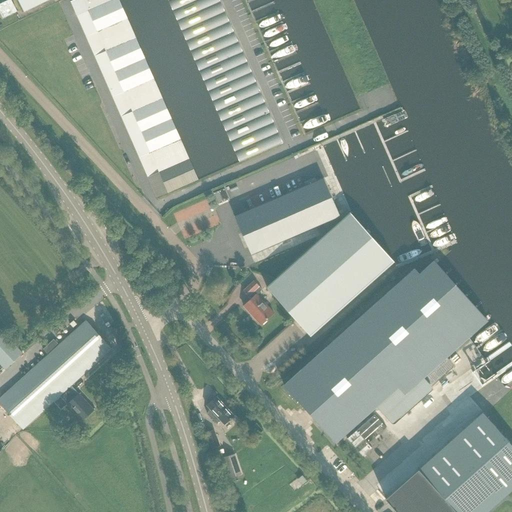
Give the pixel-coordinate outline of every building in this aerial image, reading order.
[(0,0),(0,12),(2,18),(17,11),(11,0),(0,0)] [(18,0),(24,12),(48,0),(18,0)] [(84,0),(72,5),(77,16),(90,10),(112,0),(84,0)] [(119,0),(112,0),(90,10),(77,16),(81,26),(123,8),(119,0)] [(172,10),(195,0),(168,0),(172,10)] [(220,1),(219,0),(195,0),(172,10),(177,20),(220,1)] [(220,1),(177,20),(181,31),(225,11),(220,1)] [(86,36),(127,18),(123,8),(81,26),(86,36)] [(181,31),(186,41),(229,22),(225,11),(181,31)] [(127,18),(86,36),(90,46),(132,28),(127,18)] [(190,51),(233,32),(229,22),(186,41),(190,51)] [(90,46),(95,56),(136,38),(132,28),(90,46)] [(195,61),(238,42),(233,32),(190,51),(195,61)] [(136,38),(95,56),(99,66),(140,48),(136,38)] [(199,71),(242,52),(238,42),(195,61),(199,71)] [(140,48),(99,66),(103,76),(145,58),(140,48)] [(242,52),(199,71),(204,81),(247,62),(242,52)] [(149,68),(145,58),(103,76),(108,86),(149,68)] [(204,81),(208,91),(251,72),(247,62),(204,81)] [(112,96),(154,78),(149,68),(108,86),(112,96)] [(208,91),(212,101),(256,82),(251,72),(208,91)] [(158,88),(154,78),(112,96),(117,107),(158,88)] [(260,92),(256,82),(212,101),(217,111),(260,92)] [(158,88),(117,107),(121,117),(163,98),(158,88)] [(260,92),(217,111),(221,121),(265,102),(260,92)] [(125,127),(167,109),(163,98),(121,117),(125,127)] [(265,102),(221,121),(226,132),(269,112),(265,102)] [(130,137),(171,119),(167,109),(125,127),(130,137)] [(274,123),(269,112),(226,132),(230,142),(274,123)] [(176,129),(171,119),(130,137),(134,147),(176,129)] [(274,123),(230,142),(235,152),(278,133),(274,123)] [(139,157),(180,139),(176,129),(134,147),(139,157)] [(235,152),(239,162),(282,143),(278,133),(235,152)] [(185,149),(180,139),(139,157),(143,167),(185,149)] [(189,159),(185,149),(143,167),(148,177),(189,159)] [(152,187),(194,169),(189,159),(148,177),(152,187)] [(157,197),(198,179),(194,169),(152,187),(157,197)] [(323,178),(235,217),(251,255),(339,216),(340,216),(323,178)] [(218,204),(229,200),(224,189),(213,193),(218,204)] [(328,232),(266,287),(310,336),(393,262),(394,262),(350,212),(328,232)] [(419,274),(414,268),(284,385),(335,443),(398,387),(405,394),(468,338),(488,320),(434,260),(419,274)] [(256,295),(262,290),(254,281),(243,291),(248,297),(248,296),(251,299),(243,306),(261,325),(273,313),(256,295)] [(86,321),(62,343),(0,398),(0,403),(23,429),(59,396),(81,421),(93,410),(71,386),(111,349),(86,321)] [(0,330),(0,367),(3,371),(23,353),(1,329),(0,330)] [(463,372),(474,363),(468,355),(456,364),(463,372)] [(224,425),(234,416),(216,397),(206,406),(210,409),(207,413),(217,424),(221,421),(224,425)] [(511,445),(482,412),(385,499),(396,511),(485,511),(511,489),(511,445)] [(375,415),(347,439),(362,456),(372,448),(368,444),(386,428),(375,415)] [(212,449),(220,446),(214,429),(206,433),(212,449)] [(232,477),(241,474),(235,455),(226,458),(232,477)]
